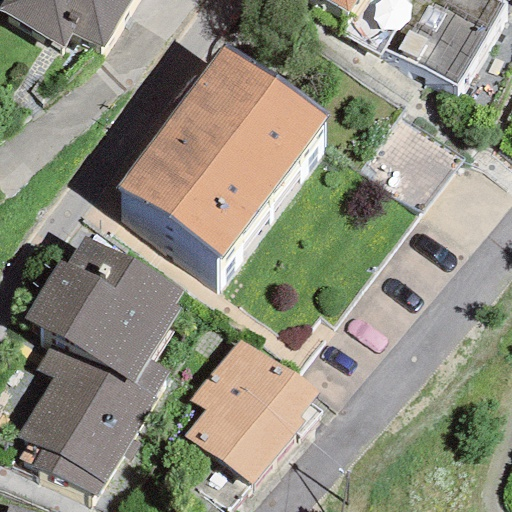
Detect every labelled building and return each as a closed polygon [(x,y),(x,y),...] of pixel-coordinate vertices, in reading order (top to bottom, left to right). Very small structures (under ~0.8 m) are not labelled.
[(131,0),(1,0),(0,2),(0,12),(62,48),(71,34),(101,52),(131,0)] [(355,0),(320,0),(346,16),(355,0)] [(502,4),(495,0),(406,0),(380,48),(455,89),(502,4)] [(119,187),(220,260),(324,116),(223,43),(119,187)] [(461,164),(399,120),(359,175),(421,219),(461,164)] [(180,293),(81,235),(64,264),(58,260),(24,318),(54,337),(36,368),(51,377),(15,437),(26,444),(19,456),(94,500),(155,398),(152,397),(167,371),(148,360),(179,307),(174,304),(180,293)] [(317,395),(239,337),(190,401),(203,410),(183,436),(251,487),(292,433),(299,438),(318,413),(309,406),(317,395)]
